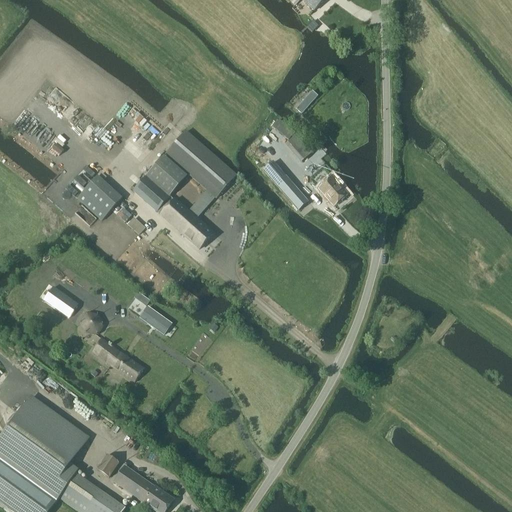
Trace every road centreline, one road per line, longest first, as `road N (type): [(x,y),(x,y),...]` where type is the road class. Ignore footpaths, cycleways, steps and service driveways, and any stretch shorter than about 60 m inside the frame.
road 1 (unclassified): [(248,511),(328,386),(368,288),(383,221),(382,0)]
road 2 (unknown): [(185,511),(66,408),(41,394),(0,388)]
